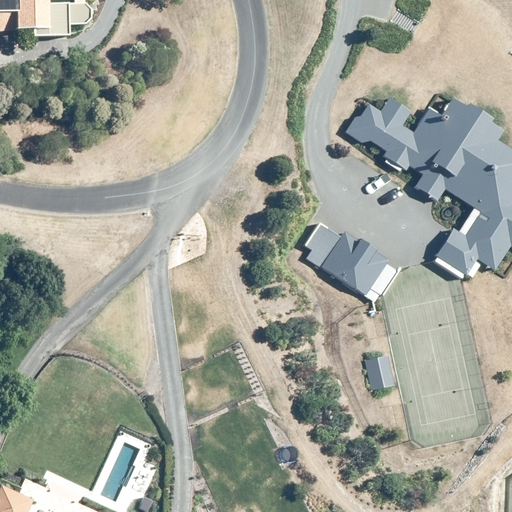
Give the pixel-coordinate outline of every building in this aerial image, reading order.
[(0,0),(0,31),(27,31),(27,41),(68,40),(68,27),(84,27),(83,0),(0,0)] [(485,122),(487,120),(449,96),(437,116),(425,110),(409,136),(399,129),(410,111),(387,97),(378,113),(366,106),(359,118),(355,116),(344,135),(361,146),(365,139),(384,151),(378,161),(400,174),(405,166),(419,175),(410,190),(433,204),(443,190),(471,207),(456,231),(451,228),(428,264),(460,283),(465,274),(474,279),(483,265),(491,271),(506,246),(511,249),(511,214),(511,211),(511,152),(496,143),(502,133),(485,122)] [(312,253),(307,260),(373,304),(396,270),(320,219),(302,246),(312,253)] [(391,359),(368,362),(371,390),(395,387),(391,359)] [(22,511),(29,498),(0,484),(0,511),(22,511)]
